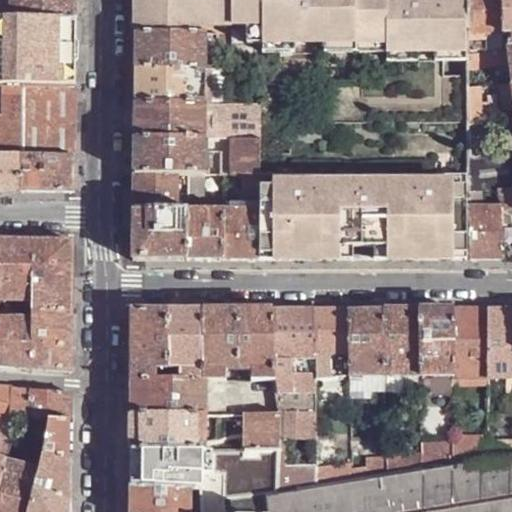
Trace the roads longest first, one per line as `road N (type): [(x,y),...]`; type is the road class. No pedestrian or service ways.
road 1 (residential): [(102,285),(511,283)]
road 2 (residential): [(104,224),(106,0)]
road 3 (residential): [(100,511),(102,383)]
